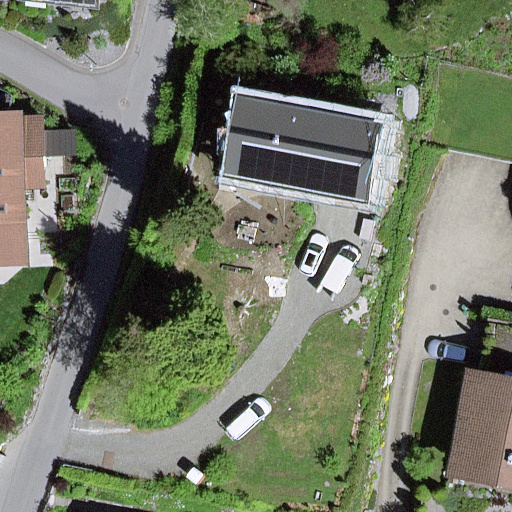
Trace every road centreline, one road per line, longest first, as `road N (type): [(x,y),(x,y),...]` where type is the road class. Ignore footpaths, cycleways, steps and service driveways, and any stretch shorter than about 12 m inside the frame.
road 1 (tertiary): [(137,127),(120,203),(16,511)]
road 2 (residential): [(381,511),(425,256)]
road 3 (residential): [(0,55),(137,127)]
road 4 (tertiary): [(162,0),(137,127)]
